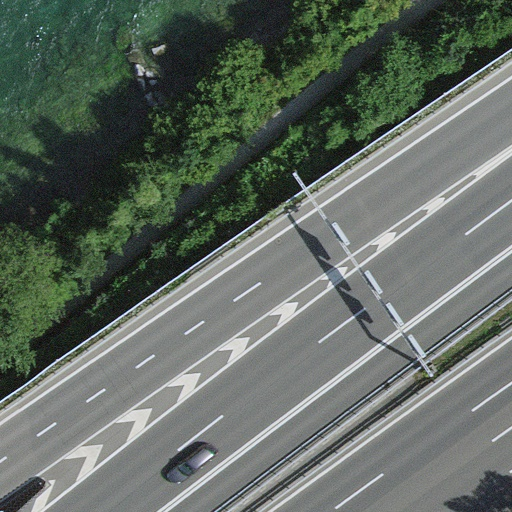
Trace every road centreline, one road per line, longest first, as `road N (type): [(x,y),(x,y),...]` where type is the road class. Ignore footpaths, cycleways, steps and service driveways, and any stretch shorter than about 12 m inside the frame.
road 1 (motorway): [(511,109),(0,466)]
road 2 (motorway): [(511,201),(110,511)]
road 3 (motorway): [(511,271),(396,354),(142,511)]
road 4 (motorway): [(390,511),(511,427)]
